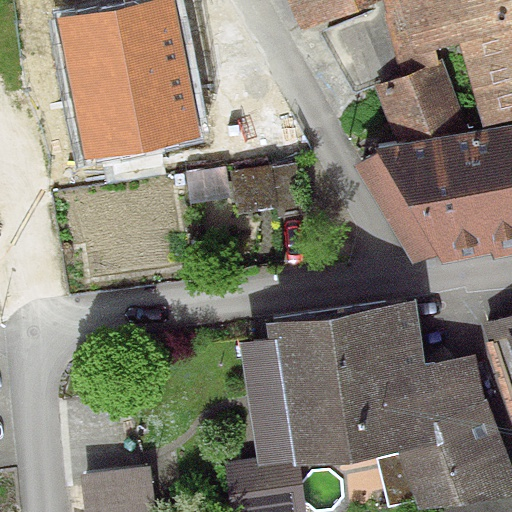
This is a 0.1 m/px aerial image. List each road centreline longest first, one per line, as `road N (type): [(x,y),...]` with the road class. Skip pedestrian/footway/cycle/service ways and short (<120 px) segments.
road 1 (residential): [(406,284),(39,337)]
road 2 (residential): [(406,284),(253,0)]
road 3 (residential): [(52,511),(39,337)]
